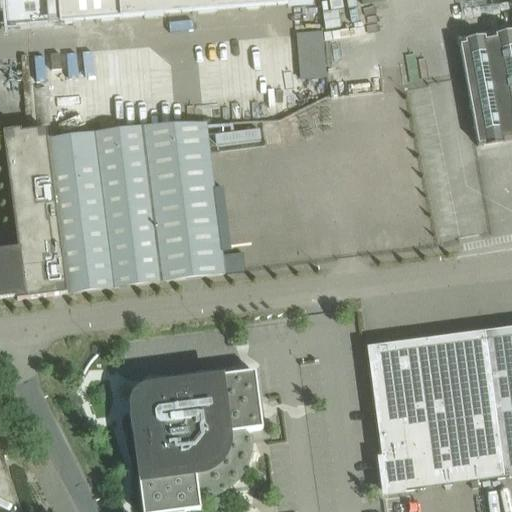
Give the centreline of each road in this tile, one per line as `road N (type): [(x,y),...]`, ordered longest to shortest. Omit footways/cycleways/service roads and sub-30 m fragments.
road 1 (unclassified): [(511,263),(14,334)]
road 2 (unclassified): [(91,511),(29,389),(14,334)]
